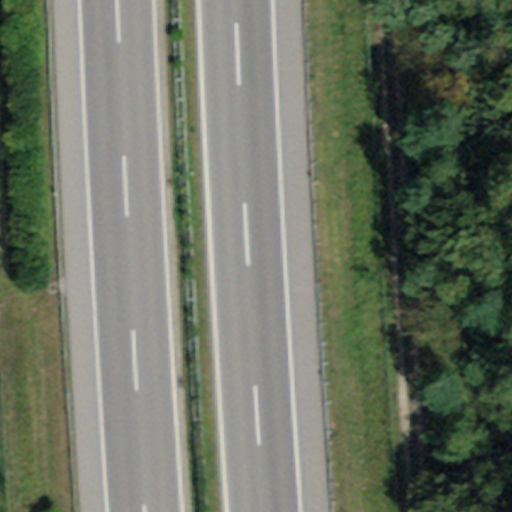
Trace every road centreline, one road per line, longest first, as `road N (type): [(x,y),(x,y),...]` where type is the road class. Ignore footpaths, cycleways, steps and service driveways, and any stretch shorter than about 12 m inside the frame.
road 1 (motorway): [(268,511),(240,0)]
road 2 (track): [(392,0),(420,511)]
road 3 (motorway): [(117,0),(142,511)]
